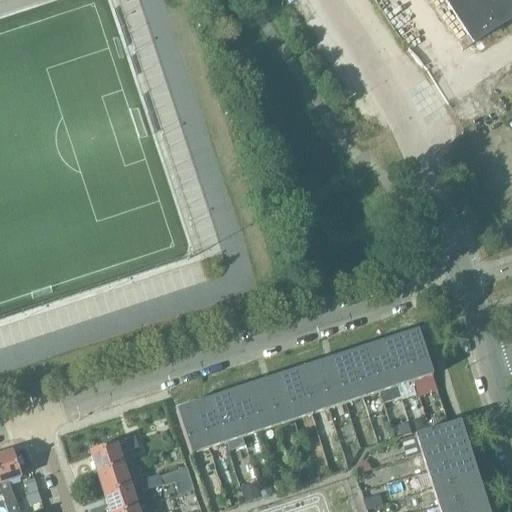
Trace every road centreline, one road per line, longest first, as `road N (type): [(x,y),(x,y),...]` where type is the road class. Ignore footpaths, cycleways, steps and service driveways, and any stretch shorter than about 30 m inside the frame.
road 1 (residential): [(460,280),(31,419)]
road 2 (residential): [(460,280),(425,160),(401,117)]
road 3 (residential): [(511,441),(460,280)]
road 4 (residential): [(401,117),(325,0)]
road 5 (residential): [(401,117),(511,44)]
